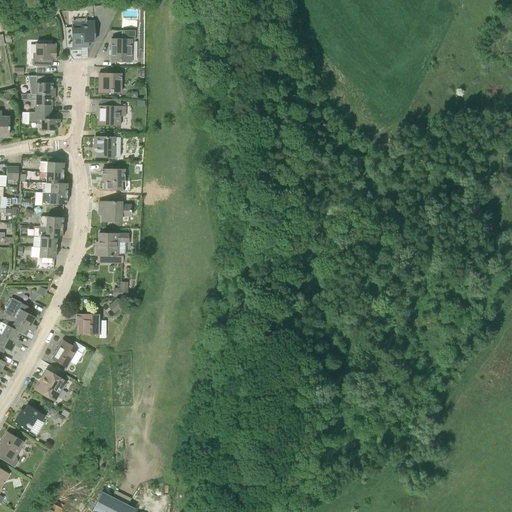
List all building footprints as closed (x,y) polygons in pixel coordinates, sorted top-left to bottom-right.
[(94,42),(94,32),(93,21),(86,21),(86,26),(72,27),(72,48),(82,47),(82,46),(88,45),(88,42),(94,42)] [(132,62),(132,41),(135,41),(135,30),(121,30),(121,39),(111,39),(111,61),(132,62)] [(49,60),(55,60),(55,44),(35,44),(35,59),(33,59),(32,66),(49,66),(49,60)] [(13,76),(24,76),(24,67),(14,67),(13,76)] [(121,73),(109,73),(99,73),(99,93),(121,93),(121,73)] [(47,76),(36,76),(28,76),(28,81),(36,81),(36,93),(54,94),(54,89),(52,89),(52,83),(47,83),(47,76)] [(36,93),(36,94),(27,94),(27,95),(27,99),(36,100),(36,111),(52,112),(52,100),(54,100),(54,94),(36,93)] [(125,106),(108,106),(98,106),(98,126),(120,126),(121,117),(125,117),(125,106)] [(0,136),(8,137),(8,130),(9,117),(1,117),(1,112),(0,111),(0,136)] [(52,119),(52,112),(36,111),(36,112),(29,112),(29,122),(35,122),(38,124),(41,124),(41,130),(57,131),(57,125),(59,125),(59,119),(52,119)] [(115,138),(104,137),(94,137),(94,149),(96,149),(95,157),(114,157),(115,138)] [(63,173),(63,163),(47,162),(46,172),(63,173)] [(125,170),(112,170),(102,170),(102,177),(104,177),(104,190),(124,190),(125,170)] [(62,183),(63,173),(46,172),(46,182),(62,184),(62,183)] [(62,183),(62,184),(46,182),(43,182),(42,192),(66,194),(67,183),(62,183)] [(65,205),(66,194),(42,192),(41,203),(65,205)] [(21,206),(28,207),(29,199),(22,198),(21,206)] [(122,202),(109,202),(99,202),(99,215),(101,215),(101,222),(111,222),(122,221),(122,217),(131,217),(131,215),(131,207),(131,204),(122,204),(122,202)] [(24,215),(31,217),(33,210),(26,208),(24,215)] [(62,228),(63,218),(41,216),(40,226),(62,228)] [(62,228),(40,226),(38,226),(38,236),(40,236),(45,237),(56,237),(61,238),(62,228)] [(129,234),(108,234),(98,234),(98,242),(96,242),(95,255),(97,255),(97,263),(123,264),(123,256),(118,256),(118,243),(129,243),(129,234)] [(56,248),(56,239),(56,237),(45,237),(40,236),(40,247),(56,248)] [(56,248),(40,247),(34,246),(33,257),(37,257),(36,269),(40,269),(41,269),(53,269),(54,259),(55,259),(56,248)] [(46,289),(39,287),(37,293),(43,296),(46,289)] [(113,288),(113,297),(128,297),(128,288),(113,288)] [(4,313),(16,319),(35,329),(36,326),(31,324),(35,317),(29,314),(32,309),(20,302),(12,298),(4,313)] [(121,306),(116,299),(107,306),(113,313),(121,306)] [(16,319),(6,314),(2,322),(7,325),(12,328),(11,328),(21,333),(20,334),(25,336),(28,330),(33,332),(35,329),(16,319)] [(99,314),(86,314),(76,314),(76,321),(78,321),(78,334),(99,334),(99,314)] [(7,325),(2,322),(1,323),(0,322),(0,333),(2,335),(21,344),(22,342),(17,339),(20,334),(21,333),(11,328),(12,328),(7,325)] [(19,348),(21,344),(2,335),(0,333),(0,351),(2,353),(5,349),(11,352),(14,345),(19,348)] [(77,350),(71,346),(62,340),(51,359),(66,368),(77,350)] [(66,383),(55,376),(46,371),(43,377),(44,377),(36,390),(45,395),(55,402),(66,383)] [(45,416),(36,410),(27,405),(24,410),(21,409),(13,422),(22,427),(29,432),(37,419),(42,422),(45,416)] [(57,413),(54,419),(61,423),(64,417),(57,413)] [(18,462),(15,455),(18,454),(20,450),(20,448),(23,442),(7,432),(2,440),(4,441),(2,444),(1,443),(0,443),(0,445),(0,446),(0,452),(1,454),(0,455),(0,458),(10,465),(14,467),(18,462)] [(0,489),(9,475),(0,469),(0,489)] [(135,511),(133,511),(134,508),(102,492),(92,511),(94,511),(135,511)]
